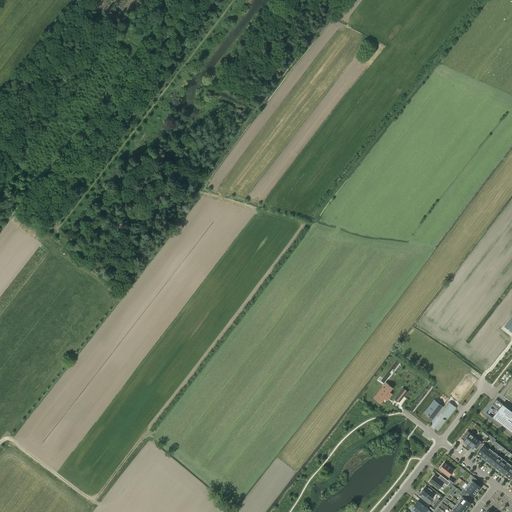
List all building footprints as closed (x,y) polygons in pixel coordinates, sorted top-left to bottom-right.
[(386,383),(375,397),(381,401),(386,396),(388,398),(392,394),(389,392),(392,388),(386,383)] [(403,389),(398,395),(402,398),(407,392),(403,389)] [(442,407),(434,401),(425,413),(433,419),(436,415),(437,415),(440,411),(440,410),(442,407)] [(456,408),(449,403),(445,409),(447,410),(444,414),(448,417),(451,413),(451,414),(456,408)] [(511,411),(502,404),(492,417),(511,432),(511,411)] [(462,437),(461,438),(463,440),(465,442),(468,445),(474,436),(467,430),(462,437)] [(474,436),(468,445),(471,447),(471,446),(473,448),(474,447),(477,448),(482,442),(474,436)] [(483,446),(477,453),(482,457),(488,449),(483,446)] [(489,448),(488,449),(482,457),(487,460),(493,452),(489,448)] [(498,455),(493,452),(487,460),(491,464),(498,455)] [(502,459),(498,455),(491,464),(496,467),(502,459)] [(502,459),(496,467),(500,471),(507,462),(508,461),(503,458),(502,459)] [(444,462),(439,469),(449,476),(454,470),(444,462)] [(507,462),(500,471),(505,475),(511,466),(507,462)] [(450,482),(440,475),(438,478),(434,475),(429,482),(439,489),(444,483),(447,486),(450,482)] [(468,484),(477,492),(478,491),(478,492),(481,488),(480,488),(481,487),(476,483),(478,480),(473,476),(470,479),(471,480),(468,484)] [(464,488),(461,491),(466,495),(468,492),(473,497),(474,496),(475,496),(477,493),(477,492),(468,484),(464,489),(464,488)] [(425,487),(421,493),(425,496),(422,500),(429,505),(432,501),(430,500),(435,494),(431,492),(432,491),(429,488),(428,489),(425,487)] [(457,501),(458,501),(467,508),(471,503),(464,498),(466,495),(461,491),(459,494),(461,496),(457,501)] [(458,501),(455,506),(462,511),(464,511),(467,508),(458,501)] [(411,510),(413,511),(426,511),(430,508),(423,503),(422,505),(418,502),(411,510)]
